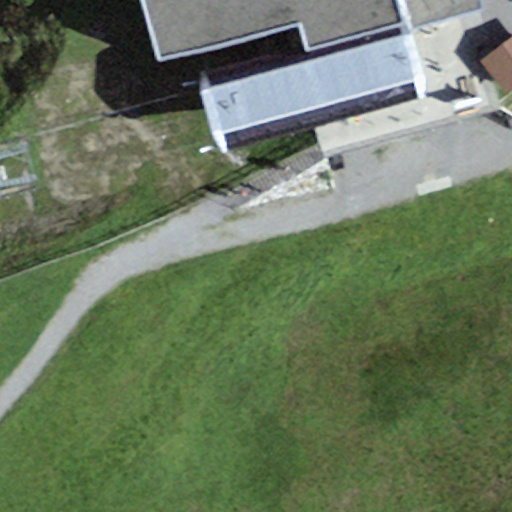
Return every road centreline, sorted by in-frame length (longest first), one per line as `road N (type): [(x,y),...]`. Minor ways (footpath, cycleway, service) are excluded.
road 1 (track): [(511,148),(192,233)]
road 2 (track): [(192,233),(100,270),(64,334),(0,402)]
